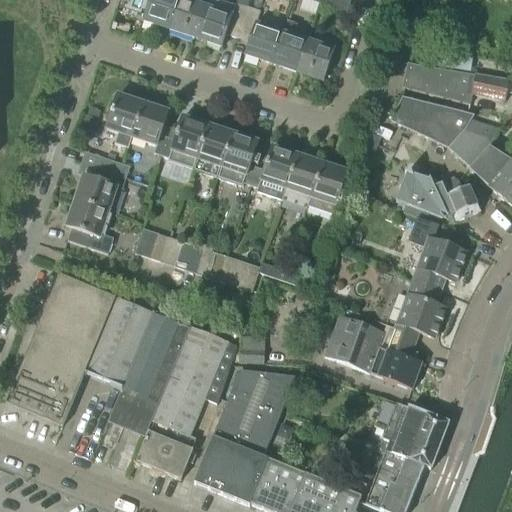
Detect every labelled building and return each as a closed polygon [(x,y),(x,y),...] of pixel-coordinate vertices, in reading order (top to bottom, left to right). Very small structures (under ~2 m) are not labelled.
[(173,17),(177,0),(149,0),(141,23),(168,32),(173,17)] [(200,17),(205,0),(197,0),(196,4),(183,0),(177,0),(173,17),(168,32),(193,40),(200,17)] [(243,17),(248,0),(237,0),(236,5),(220,0),(205,0),(200,17),(193,40),(220,50),(225,36),(236,40),(243,17)] [(270,67),(281,34),(254,25),(258,13),(247,9),(249,0),(248,0),(243,17),(236,40),(248,44),(243,57),(270,67)] [(348,3),(340,0),(318,0),(317,5),(344,15),(348,3)] [(281,34),(270,67),(294,75),(305,42),(292,38),(296,26),(286,23),(282,34),(281,34)] [(333,52),(305,42),(294,75),(322,84),(333,52)] [(473,55),(440,49),(437,69),(470,75),(473,55)] [(507,84),(427,70),(407,66),(402,90),(468,107),(471,97),(503,104),(507,84)] [(130,140),(142,106),(118,97),(106,132),(117,136),(114,146),(127,151),(130,140)] [(511,183),(497,171),(506,162),(488,150),(497,132),(470,123),(471,118),(401,100),(390,123),(447,149),(469,171),(467,173),(511,213),(511,183)] [(168,114),(142,106),(130,140),(155,149),(153,156),(160,159),(167,140),(160,138),(168,114)] [(95,137),(103,113),(90,108),(82,132),(95,137)] [(192,173),(207,127),(182,119),(174,143),(167,140),(160,159),(168,161),(167,164),(192,173)] [(217,181),(232,136),(207,127),(192,173),(217,181)] [(257,144),(232,136),(217,181),(242,189),(243,186),(250,189),(256,170),(249,168),(250,165),(257,168),(259,160),(253,157),(257,144)] [(297,157),(272,149),(264,172),(256,170),(250,189),(257,191),(256,195),(281,203),(297,157)] [(322,166),(297,157),(281,203),(306,212),(307,209),(322,166)] [(82,178),(73,204),(108,216),(116,190),(121,192),(129,169),(102,160),(94,182),(82,178)] [(511,160),(510,164),(506,162),(497,171),(511,183),(511,160)] [(346,174),(322,166),(307,209),(331,217),(346,174)] [(413,176),(411,170),(403,177),(406,178),(398,200),(394,204),(440,220),(442,217),(440,215),(454,218),(441,190),(440,186),(438,187),(436,182),(435,184),(413,176)] [(450,183),(440,186),(441,190),(454,218),(456,224),(481,213),(472,191),(462,182),(453,185),(450,183)] [(101,236),(108,216),(73,204),(65,228),(71,230),(67,242),(114,259),(120,242),(101,236)] [(437,227),(415,219),(407,243),(424,249),(411,285),(438,295),(443,281),(453,285),(464,255),(431,243),(437,227)] [(148,262),(157,237),(141,232),(132,256),(148,262)] [(159,265),(167,240),(157,237),(148,262),(159,265)] [(173,270),(181,245),(167,240),(159,265),(173,270)] [(185,274),(193,249),(181,245),(173,270),(185,274)] [(196,278),(204,253),(193,249),(185,274),(196,278)] [(207,282),(215,256),(204,253),(196,278),(207,282)] [(217,285),(226,260),(215,256),(207,282),(217,285)] [(228,289),(237,264),(226,260),(217,285),(228,289)] [(239,293),(248,267),(237,264),(228,289),(239,293)] [(258,271),(256,276),(281,284),(284,274),(260,266),(258,271)] [(250,296),(256,276),(258,271),(248,267),(239,293),(250,296)] [(298,279),(284,274),(281,284),(295,289),(298,279)] [(114,301),(58,278),(6,406),(62,429),(84,376),(114,301)] [(433,307),(438,295),(411,285),(386,353),(407,361),(416,335),(432,341),(443,311),(433,307)] [(121,391),(151,316),(114,301),(84,376),(121,391)] [(143,440),(188,331),(151,316),(121,391),(107,425),(140,439),(143,440)] [(424,367),(407,361),(386,353),(379,350),(384,336),(339,319),(324,360),(410,392),(419,368),(423,369),(424,367)] [(189,332),(188,331),(143,440),(144,441),(134,465),(179,484),(192,454),(190,453),(194,442),(188,439),(203,402),(216,408),(236,350),(189,331),(189,332)] [(258,353),(238,352),(237,365),(258,366),(258,353)] [(247,510),(248,507),(265,463),(260,461),(294,381),(239,374),(193,487),(247,510)] [(394,406),(385,432),(398,436),(397,440),(411,445),(412,442),(423,446),(428,446),(438,449),(447,426),(407,411),(394,406)] [(398,436),(385,432),(381,442),(393,446),(390,456),(421,469),(430,472),(438,449),(428,446),(423,446),(412,442),(411,445),(397,440),(398,436)] [(371,511),(404,511),(421,469),(383,454),(363,509),(371,511)] [(261,511),(289,511),(303,479),(265,463),(248,507),(261,511)] [(303,479),(289,511),(354,511),(359,501),(303,479)] [(337,489),(338,490),(360,498),(364,488),(341,479),(338,489),(337,489)]
